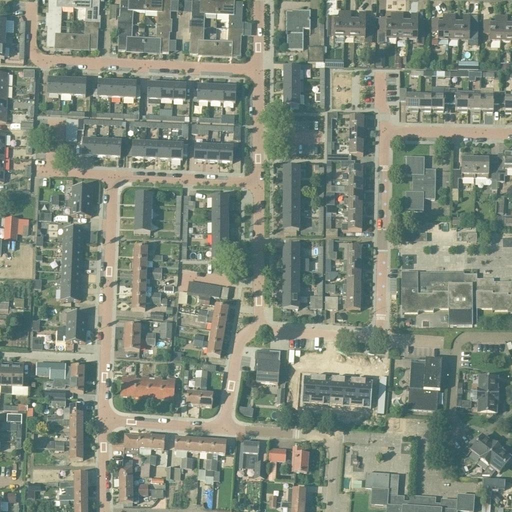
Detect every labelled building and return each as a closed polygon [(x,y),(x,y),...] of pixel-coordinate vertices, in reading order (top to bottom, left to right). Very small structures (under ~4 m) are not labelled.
[(48,0),(47,22),(61,23),(61,10),(73,10),(73,0),(48,0)] [(85,11),(85,24),(98,25),(99,0),(73,0),(73,10),(85,11)] [(119,0),(119,26),(132,26),(133,13),(145,13),(145,0),(119,0)] [(157,14),(156,27),(170,28),(171,1),(148,0),(145,0),(145,13),(157,14)] [(204,16),(217,17),(217,3),(191,2),(190,29),(204,30),(204,16)] [(228,17),(228,31),(241,31),(242,4),(217,3),(217,17),(228,17)] [(310,31),(310,13),(299,13),(299,14),(286,14),(286,35),(285,35),(285,37),(287,37),(286,52),(302,52),(303,35),(302,35),(302,31),(310,31)] [(327,18),(327,31),(334,31),(333,40),(333,46),(344,46),(344,40),(344,14),(338,13),(338,22),(334,22),(334,19),(327,18)] [(344,14),(344,40),(354,40),(354,22),(350,22),(350,14),(344,14)] [(354,22),(354,40),(364,40),(364,45),(371,45),(371,32),(364,32),(365,14),(359,14),(358,22),(354,22)] [(386,41),(396,41),(397,15),(391,15),(390,23),(386,23),(386,20),(380,20),(379,32),(377,32),(377,45),(386,46),(386,41)] [(397,15),(396,41),(406,41),(407,23),(402,23),(402,15),(397,15)] [(411,24),(407,23),(406,41),(416,42),(416,46),(423,46),(423,34),(424,21),(417,21),(417,16),(411,15),(411,24)] [(0,35),(5,36),(5,23),(12,23),(12,18),(10,17),(0,16),(0,35)] [(432,21),(431,34),(438,34),(438,41),(438,42),(437,47),(448,48),(448,42),(449,16),(443,16),(442,24),(438,24),(438,21),(432,21)] [(458,43),(459,25),(454,25),(454,17),(449,16),(448,42),(458,43)] [(459,25),(458,43),(468,43),(468,47),(477,48),(478,17),(463,17),(462,25),(459,25)] [(500,44),(501,18),(495,17),(494,26),(490,26),(490,23),(483,22),(483,35),(490,35),(489,44),(500,44)] [(501,18),(500,44),(510,44),(511,26),(506,26),(506,18),(501,18)] [(46,49),(71,51),(72,37),(60,36),(61,23),(47,22),(46,49)] [(72,37),(71,51),(97,52),(98,25),(85,24),(84,38),(72,37)] [(117,53),(143,54),(144,40),(131,40),(132,26),(119,26),(117,53)] [(144,40),(143,54),(168,55),(170,28),(156,27),(156,41),(144,40)] [(315,64),(315,65),(324,65),(323,64),(323,49),(324,49),(324,27),(318,27),(318,33),(320,33),(320,41),(321,49),(307,49),(307,64),(315,64)] [(203,43),(204,30),(190,29),(189,56),(215,57),(215,44),(203,43)] [(227,44),(215,44),(215,57),(240,58),(241,31),(228,31),(227,44)] [(325,70),(334,70),(334,62),(325,62),(325,70)] [(283,83),(299,83),(299,70),(283,70),(283,83)] [(47,97),(60,97),(60,82),(48,81),(47,97)] [(72,98),(73,83),(60,82),(60,97),(72,98)] [(86,83),(73,83),(72,98),(85,99),(86,83)] [(283,83),(283,95),(299,95),(299,83),(283,83)] [(97,99),(110,100),(110,84),(98,84),(97,99)] [(110,84),(110,100),(122,100),(123,85),(110,84)] [(136,85),(123,85),(122,100),(135,101),(136,85)] [(147,101),(160,102),(160,87),(148,86),(147,101)] [(172,103),(173,87),(160,87),(160,102),(172,103)] [(185,88),(173,87),(172,103),(185,103),(185,98),(185,88)] [(197,104),(209,104),(210,89),(197,88),(197,104)] [(210,89),(209,104),(222,105),(223,89),(210,89)] [(235,90),(223,89),(222,105),(235,106),(235,90)] [(444,105),(449,105),(450,91),(444,90),(443,98),(431,97),(431,111),(436,111),(436,113),(443,114),(443,111),(444,105)] [(418,111),(418,97),(406,97),(406,91),(399,91),(399,103),(405,103),(405,111),(411,111),(411,113),(418,113),(418,111)] [(450,91),(449,105),(455,105),(454,112),(461,112),(461,114),(467,114),(467,112),(468,94),(457,93),(457,91),(450,91)] [(480,112),(480,98),(473,98),(473,94),(468,94),(467,112),(473,112),(473,114),(480,114),(480,112)] [(499,94),(493,94),(493,99),(480,98),(480,112),(486,112),(486,114),(492,115),(492,112),(493,112),(493,106),(499,106),(499,94)] [(511,115),(511,113),(511,112),(511,95),(511,99),(505,99),(505,94),(499,94),(499,106),(504,106),(504,113),(504,115),(511,115)] [(299,95),(283,95),(283,108),(299,108),(299,95)] [(324,95),(319,95),(315,95),(315,104),(319,104),(319,108),(324,108),(324,95)] [(418,97),(418,111),(424,111),(424,113),(430,113),(430,111),(431,111),(431,97),(418,97)] [(326,131),(331,131),(331,121),(337,121),(337,115),(327,115),(326,131)] [(209,120),(209,125),(221,126),(221,117),(221,121),(209,120)] [(221,117),(221,126),(234,126),(234,118),(221,117)] [(349,132),(363,132),(363,126),(365,126),(365,120),(363,120),(363,119),(349,119),(349,132)] [(146,129),(146,125),(129,124),(129,134),(134,134),(134,129),(146,129)] [(182,139),(187,139),(188,126),(171,126),(171,130),(182,131),(182,139)] [(208,132),(208,127),(191,127),(191,136),(197,136),(208,137),(208,132)] [(349,144),(363,145),(363,139),(365,139),(365,132),(363,132),(349,132),(349,139),(345,139),(344,144),(349,144)] [(96,138),(91,138),(90,143),(83,142),(82,158),(95,158),(95,143),(96,143),(96,138)] [(103,143),(96,143),(95,143),(95,158),(107,159),(108,144),(108,138),(103,138),(103,143)] [(120,144),(108,144),(107,159),(120,160),(120,144)] [(331,157),(331,144),(326,144),(326,163),(337,163),(337,157),(331,157)] [(349,144),(349,157),(362,157),(363,151),(365,151),(365,145),(363,145),(349,144)] [(132,160),(144,161),(145,145),(132,145),(132,160)] [(145,145),(144,161),(157,161),(157,146),(145,145)] [(157,146),(157,161),(169,162),(170,147),(157,146)] [(170,147),(169,162),(182,163),(182,159),(183,147),(170,147)] [(194,163),(207,164),(207,148),(195,148),(194,163)] [(207,148),(207,164),(219,164),(220,149),(207,148)] [(232,150),(220,149),(219,164),(232,165),(232,150)] [(497,165),(497,175),(497,184),(504,184),(504,178),(506,178),(506,171),(511,171),(511,155),(503,155),(502,165),(497,165)] [(435,202),(435,172),(424,172),(424,160),(404,159),(404,178),(412,178),(412,195),(405,195),(405,214),(423,215),(423,201),(435,202)] [(458,181),(475,181),(475,161),(462,161),(461,174),(452,174),(452,191),(458,191),(458,181)] [(497,190),(497,184),(497,175),(488,174),(488,161),(475,161),(475,181),(491,181),(491,192),(497,192),(497,190)] [(340,163),(340,169),(349,169),(348,176),(342,176),(342,182),(348,182),(362,182),(362,176),(364,176),(364,170),(362,170),(362,169),(354,169),(354,163),(352,163),(351,163),(340,163)] [(283,182),(299,182),(299,170),(283,170),(283,182)] [(283,195),(298,195),(299,182),(283,182),(283,195)] [(344,189),(343,195),(348,195),(362,195),(362,189),(364,189),(364,183),(362,183),(362,182),(348,182),(348,189),(344,189)] [(71,202),(71,203),(71,204),(91,205),(92,190),(72,189),(71,202)] [(283,195),(283,207),(298,207),(298,195),(283,195)] [(348,207),(362,208),(362,202),(364,202),(364,195),(362,195),(348,195),(348,202),(344,202),(343,207),(348,207)] [(135,209),(151,210),(151,197),(136,197),(135,209)] [(184,198),(183,212),(188,212),(195,212),(195,203),(190,203),(190,198),(184,198)] [(212,212),(227,212),(227,199),(212,199),(212,212)] [(71,204),(71,203),(65,203),(65,211),(71,211),(71,214),(71,219),(90,220),(91,205),(71,204)] [(298,207),(283,207),(283,220),(298,220),(298,207)] [(326,207),(326,215),(330,215),(336,215),(336,207),(334,207),(331,207),(326,207)] [(362,208),(348,207),(348,214),(343,214),(343,220),(348,220),(361,220),(362,214),(364,214),(364,208),(362,208)] [(135,209),(135,222),(150,222),(151,210),(135,209)] [(212,212),(212,224),(227,224),(227,212),(212,212)] [(4,236),(21,237),(27,237),(28,221),(5,219),(4,236)] [(298,220),(283,220),(283,232),(298,232),(298,220)] [(330,220),(326,220),(325,238),(337,238),(337,231),(330,231),(330,220)] [(361,220),(348,220),(348,226),(341,226),(341,233),(361,233),(361,227),(364,227),(364,220),(361,220)] [(150,222),(135,222),(134,235),(150,235),(150,222)] [(227,224),(212,224),(212,236),(227,236),(227,224)] [(63,245),(82,246),(83,231),(63,230),(63,245)] [(401,235),(401,244),(426,243),(426,235),(401,235)] [(476,235),(456,236),(456,244),(476,243),(476,235)] [(212,249),(227,249),(227,236),(212,236),(212,249)] [(283,248),(283,261),(298,261),(298,242),(284,242),(284,248),(283,248)] [(82,260),(82,246),(63,245),(62,260),(82,260)] [(227,262),(227,249),(212,249),(212,262),(227,262)] [(347,249),(347,262),(361,262),(361,256),(363,256),(363,249),(347,249)] [(134,250),(133,262),(147,263),(147,250),(134,250)] [(61,274),(81,275),(82,260),(62,260),(61,274)] [(298,261),(283,261),(283,273),(298,274),(298,261)] [(147,263),(133,262),(133,275),(146,275),(147,263)] [(361,262),(343,262),(343,268),(343,274),(360,275),(361,269),(363,269),(363,262),(361,262)] [(283,286),(298,286),(298,274),(283,273),(283,286)] [(80,289),(81,275),(61,274),(61,289),(80,289)] [(360,275),(343,274),(343,275),(347,275),(347,281),(344,281),(344,287),(347,287),(360,287),(360,281),(362,281),(363,275),(360,275)] [(401,275),(401,316),(417,316),(417,314),(433,314),(433,312),(448,312),(448,328),(472,328),(477,327),(476,311),(491,311),(491,313),(507,313),(507,315),(511,315),(511,281),(511,284),(493,284),(493,281),(476,281),(476,276),(453,276),(453,274),(429,275),(429,277),(417,277),(417,275),(401,275)] [(132,287),(146,288),(146,275),(133,275),(132,287)] [(283,286),(283,298),(298,298),(298,286),(283,286)] [(335,295),(335,287),(325,286),(325,287),(325,294),(335,295)] [(132,287),(132,299),(145,300),(146,288),(132,287)] [(343,287),(342,299),(346,299),(346,300),(360,300),(360,294),(362,294),(362,288),(360,287),(347,287),(344,287),(343,287)] [(80,304),(80,289),(61,289),(60,303),(80,304)] [(229,290),(222,289),(220,300),(227,301),(229,290)] [(199,299),(198,306),(209,308),(210,301),(210,298),(208,298),(203,297),(200,297),(199,298),(199,299)] [(298,298),(283,298),(283,311),(298,311),(298,298)] [(317,298),(310,298),(310,311),(322,311),(322,298),(317,298)] [(132,299),(131,312),(145,313),(145,305),(160,306),(160,301),(151,300),(145,300),(132,299)] [(325,299),(325,311),(337,312),(337,305),(337,299),(325,299)] [(8,316),(14,316),(23,317),(23,312),(8,311),(9,301),(0,300),(0,315),(8,316)] [(360,300),(346,300),(346,313),(360,313),(360,307),(362,307),(362,300),(360,300)] [(198,318),(226,323),(228,310),(215,308),(214,314),(208,313),(207,313),(199,312),(198,318)] [(67,315),(66,330),(86,331),(87,316),(67,315)] [(211,332),(224,335),(226,323),(198,318),(197,324),(212,326),(211,332)] [(171,341),(172,326),(172,325),(161,325),(160,340),(171,341)] [(9,331),(9,327),(0,326),(0,338),(9,338),(9,331)] [(125,328),(124,340),(140,341),(140,328),(125,328)] [(86,331),(66,330),(65,345),(85,346),(86,331)] [(211,332),(209,345),(222,347),(224,335),(211,332)] [(140,341),(124,340),(124,353),(139,353),(140,341)] [(203,344),(193,342),(192,348),(202,349),(202,350),(208,351),(206,357),(220,359),(222,347),(209,345),(203,344)] [(256,385),(278,387),(280,354),(255,352),(254,374),(257,374),(256,385)] [(439,371),(440,367),(430,366),(431,362),(425,362),(425,363),(411,362),(407,412),(437,414),(439,379),(440,379),(441,372),(439,371)] [(8,370),(2,369),(1,369),(1,388),(11,388),(12,370),(12,365),(8,364),(8,370)] [(12,370),(11,388),(22,389),(23,365),(19,365),(19,370),(12,370)] [(66,366),(36,365),(35,378),(50,378),(49,381),(54,382),(55,382),(55,381),(64,382),(65,369),(66,366)] [(64,382),(70,382),(84,382),(84,370),(65,369),(64,382)] [(122,381),(121,398),(127,398),(127,396),(134,397),(135,382),(135,378),(128,378),(128,381),(122,381)] [(303,378),(302,391),(316,392),(317,379),(303,378)] [(134,397),(134,399),(140,399),(140,397),(147,398),(148,383),(148,379),(141,379),(141,382),(135,382),(134,397)] [(147,398),(147,400),(153,401),(154,398),(160,399),(161,384),(161,380),(154,379),(154,383),(148,383),(147,398)] [(317,379),(316,392),(329,393),(330,380),(317,379)] [(330,380),(329,393),(341,394),(342,380),(330,380)] [(342,380),(341,394),(355,395),(355,381),(342,380)] [(497,381),(479,380),(478,392),(497,393),(497,381)] [(54,382),(53,389),(64,389),(65,387),(70,387),(70,395),(83,395),(84,384),(84,382),(70,382),(64,382),(55,381),(55,382),(54,382)] [(160,399),(160,401),(164,401),(166,401),(167,401),(167,399),(173,400),(174,381),(167,381),(167,384),(161,384),(160,399)] [(355,381),(355,395),(368,396),(369,382),(355,381)] [(200,395),(199,409),(211,410),(212,396),(206,396),(206,390),(200,389),(200,395)] [(283,407),(284,392),(277,391),(276,406),(283,407)] [(302,391),(301,405),(315,406),(316,392),(302,391)] [(316,392),(315,406),(328,407),(329,393),(316,392)] [(478,392),(477,392),(477,404),(478,404),(496,404),(498,404),(498,393),(497,393),(478,392)] [(329,393),(328,407),(340,407),(341,394),(329,393)] [(199,409),(200,395),(187,394),(186,408),(199,409)] [(341,394),(340,407),(354,408),(355,395),(341,394)] [(355,395),(354,408),(368,409),(368,396),(355,395)] [(65,401),(51,401),(51,409),(65,409),(65,401)] [(496,404),(478,404),(477,416),(496,416),(496,404)] [(47,420),(47,422),(82,422),(82,408),(69,409),(69,415),(63,415),(63,417),(55,417),(55,420),(47,420)] [(237,416),(250,418),(251,410),(237,408),(237,416)] [(21,416),(7,416),(7,423),(21,424),(21,416)] [(82,422),(47,422),(47,426),(63,426),(63,429),(69,429),(69,435),(82,435),(82,422)] [(82,435),(69,435),(69,449),(83,449),(82,435)] [(124,450),(123,456),(144,457),(143,467),(149,467),(150,458),(150,452),(151,439),(124,437),(123,450),(124,450)] [(482,438),(471,453),(480,460),(492,446),(482,438)] [(151,439),(150,452),(163,453),(164,439),(151,439)] [(176,440),(175,454),(187,455),(188,441),(176,440)] [(187,455),(200,455),(201,442),(188,441),(187,455)] [(201,442),(200,455),(206,456),(207,456),(206,462),(211,462),(212,456),(213,443),(201,442)] [(212,456),(225,457),(225,444),(213,443),(212,456)] [(239,465),(239,471),(246,471),(246,470),(255,471),(255,465),(257,465),(258,457),(258,447),(244,445),(243,456),(240,455),(239,465)] [(480,460),(480,461),(489,468),(489,467),(501,453),(501,452),(492,445),(492,446),(480,460)] [(83,449),(69,449),(69,462),(83,462),(83,449)] [(306,475),(308,457),(300,456),(301,450),(293,449),(292,461),(295,461),(294,474),(306,475)] [(269,451),(268,462),(270,462),(275,463),(276,459),(285,460),(286,452),(269,451)] [(501,453),(489,467),(499,475),(510,460),(501,453)] [(206,462),(205,478),(212,479),(213,479),(213,473),(211,473),(211,462),(206,462)] [(123,470),(119,470),(119,488),(119,493),(132,492),(132,479),(132,478),(132,469),(132,463),(123,463),(123,470)] [(266,466),(263,466),(257,465),(255,465),(255,471),(254,481),(265,482),(266,466)] [(149,480),(150,467),(149,467),(143,467),(141,467),(141,471),(140,480),(149,480)] [(132,478),(132,479),(140,480),(141,471),(132,470),(132,478)] [(166,482),(173,483),(174,470),(167,470),(166,470),(166,482)] [(441,501),(441,506),(435,506),(435,500),(410,498),(409,504),(403,503),(404,499),(397,498),(398,477),(365,475),(364,491),(372,492),(371,507),(387,508),(386,511),(472,511),(474,498),(457,497),(457,503),(441,501)] [(66,490),(68,490),(87,489),(87,476),(74,476),(74,483),(59,483),(59,490),(66,490)] [(482,481),(481,497),(490,499),(491,491),(491,481),(482,481)] [(28,492),(25,492),(25,503),(35,503),(35,493),(40,493),(40,487),(28,487),(28,492)] [(66,497),(59,497),(59,503),(69,503),(74,503),(87,503),(87,489),(68,490),(66,490),(66,497)] [(132,492),(119,493),(119,505),(139,505),(139,498),(139,492),(132,492)] [(288,500),(288,505),(292,505),(304,506),(305,493),(288,492),(288,500)] [(4,495),(4,504),(15,504),(16,495),(4,495)] [(87,511),(87,503),(74,503),(74,511),(87,511)]
